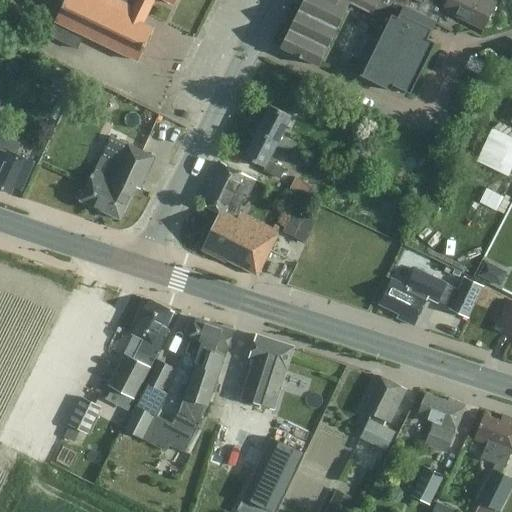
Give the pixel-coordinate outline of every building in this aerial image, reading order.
[(165,0),(175,5),(177,0),(65,0),(56,21),(57,22),(51,36),(77,49),(84,35),(139,61),(154,29),(144,23),(154,0),(165,0)] [(304,0),(281,47),(320,66),(350,3),(373,14),(375,9),(392,17),(362,77),(383,87),(385,81),(411,94),(436,43),(428,39),(435,23),(437,24),(444,10),(484,30),(497,4),(489,0),(304,0)] [(315,94),(294,83),(283,104),(304,115),(315,94)] [(279,142),(277,145),(293,153),(298,144),(282,135),(292,116),(271,105),(258,131),(279,142)] [(101,151),(117,159),(128,136),(111,129),(101,151)] [(269,161),(277,145),(279,142),(258,131),(245,157),(265,168),(264,170),(281,178),(285,169),(269,161)] [(21,143),(2,135),(0,138),(0,148),(3,150),(0,157),(0,188),(11,194),(14,186),(22,190),(34,163),(16,155),(21,143)] [(136,187),(140,189),(155,157),(129,145),(114,176),(96,168),(81,200),(121,219),(136,187)] [(228,260),(258,275),(279,232),(239,211),(254,179),(223,163),(203,204),(220,212),(202,250),(226,262),(228,260)] [(511,174),(497,168),(483,202),(509,213),(511,206),(511,174)] [(295,177),(290,191),(318,204),(323,192),(318,190),(319,187),(295,177)] [(295,204),(307,210),(311,201),(299,195),(295,204)] [(283,231),(305,242),(316,222),(293,211),(283,231)] [(500,286),(507,272),(485,262),(479,276),(500,286)] [(400,314),(398,318),(414,325),(428,297),(438,302),(447,284),(416,269),(408,286),(392,279),(380,304),(400,314)] [(474,280),(458,312),(471,318),(487,286),(474,280)] [(109,386),(135,399),(151,367),(171,330),(166,328),(174,312),(153,301),(151,300),(133,334),(144,340),(135,358),(126,354),(109,386)] [(511,331),(511,302),(500,326),(511,331)] [(221,326),(197,318),(190,340),(202,344),(184,398),(173,423),(157,415),(169,395),(161,390),(172,367),(160,361),(148,384),(125,430),(167,451),(170,444),(185,452),(208,406),(225,356),(234,330),(233,330),(231,326),(224,324),(221,326)] [(242,398),(274,408),(294,347),(281,343),(279,345),(274,343),(273,340),(257,335),(250,357),(255,359),(242,398)] [(391,422),(407,390),(381,376),(365,409),(372,413),(360,437),(387,451),(396,433),(384,426),(387,420),(391,422)] [(427,394),(419,415),(435,421),(426,444),(447,452),(455,433),(466,404),(465,404),(450,398),(448,402),(427,394)] [(81,398),(67,425),(87,435),(101,408),(81,398)] [(500,511),(511,490),(511,478),(500,473),(503,467),(506,468),(511,454),(511,452),(511,419),(503,416),(501,421),(485,415),(475,439),(487,444),(481,458),(495,464),(477,500),(499,511),(500,511)] [(229,426),(225,436),(246,443),(249,432),(229,426)] [(308,444),(311,431),(284,427),(281,440),(308,444)] [(300,453),(271,439),(243,497),(244,498),(273,511),(300,453)] [(411,495),(430,505),(444,476),(425,467),(411,495)] [(328,511),(343,511),(351,497),(336,490),(326,511),(328,511)] [(433,511),(455,511),(456,511),(438,502),(433,511)]
